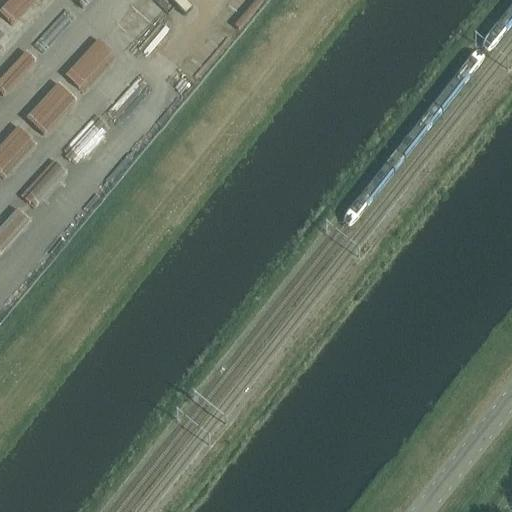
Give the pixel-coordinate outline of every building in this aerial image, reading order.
[(171,0),(143,31),(164,51),(200,12),(187,0),(171,0)] [(242,0),(228,23),(244,33),(264,0),(242,0)] [(71,10),(37,43),(51,57),(85,25),(71,10)] [(107,71),(117,78),(124,66),(114,60),(107,71)] [(33,205),(62,178),(32,148),(4,175),(33,205)] [(0,241),(26,214),(10,199),(0,210),(0,241)]
